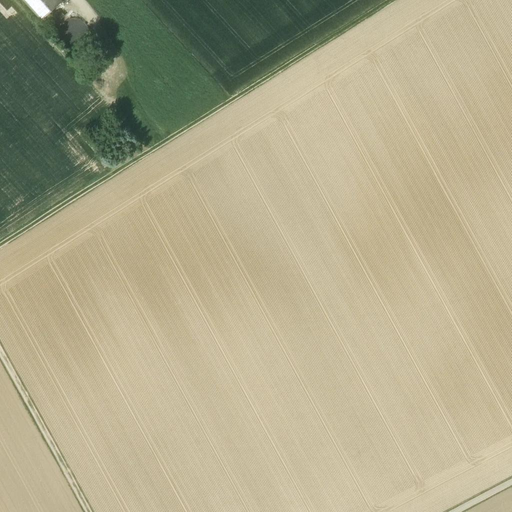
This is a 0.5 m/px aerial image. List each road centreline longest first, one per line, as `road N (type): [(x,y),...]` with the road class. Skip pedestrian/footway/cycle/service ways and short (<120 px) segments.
road 1 (track): [(0,254),(408,0)]
road 2 (track): [(0,351),(88,511)]
